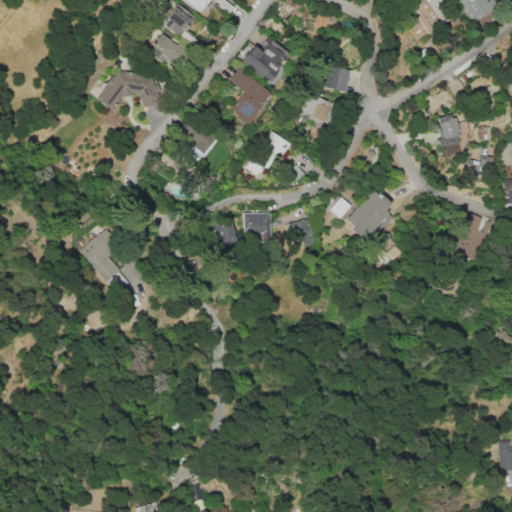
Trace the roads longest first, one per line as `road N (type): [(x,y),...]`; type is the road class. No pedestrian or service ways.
road 1 (residential): [(129,174),(155,207),(179,215),(241,198),(281,199),(338,175),(369,107),(511,23)]
road 2 (residential): [(511,217),(433,196),(414,174),(362,89),(365,16),(333,0)]
road 3 (residential): [(129,174),(267,0)]
